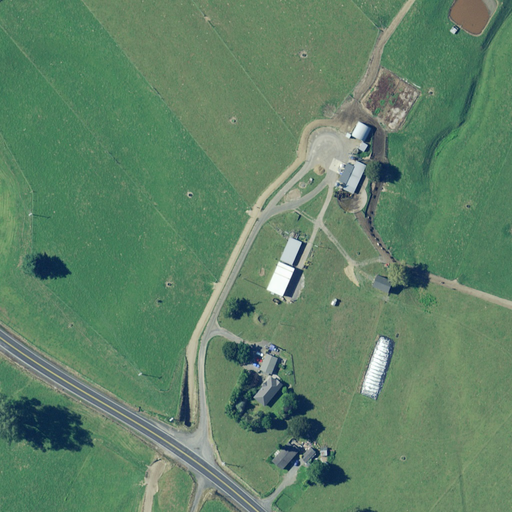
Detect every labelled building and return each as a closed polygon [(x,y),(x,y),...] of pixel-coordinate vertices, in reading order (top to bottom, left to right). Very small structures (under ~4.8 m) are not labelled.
[(371,128),(359,123),(353,136),(365,142),(371,128)] [(368,146),(364,143),(360,149),(364,152),(368,146)] [(366,165),(356,161),(354,167),(347,164),(340,182),(347,185),(345,190),(355,194),(366,165)] [(302,243),(291,238),(281,260),(293,265),(302,243)] [(394,282),(378,276),(373,288),(389,293),(394,282)] [(278,360),(267,355),(261,370),(265,372),(264,374),(270,377),(278,360)] [(282,386),(271,377),(254,398),(265,407),(282,386)] [(298,452),(289,443),(273,461),(282,470),(298,452)] [(313,450),(301,459),(309,469),(321,460),(313,450)]
